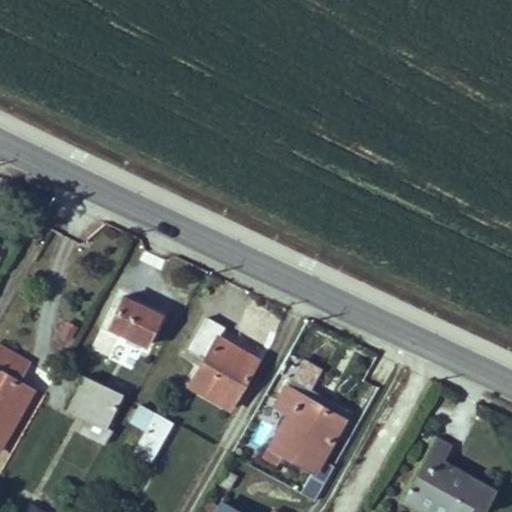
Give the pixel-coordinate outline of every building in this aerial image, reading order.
[(160,314),(122,295),(107,326),(145,344),(160,314)] [(218,336),(223,326),(206,317),(187,348),(203,357),(187,384),(227,407),(256,358),(218,336)] [(77,327),(67,321),(61,334),(69,339),(77,327)] [(27,361),(0,345),(0,423),(22,383),(16,380),(27,361)] [(122,393),(84,375),(68,409),(88,419),(90,414),(107,422),(122,393)] [(290,379),(286,385),(343,418),(347,412),(290,379)] [(0,444),(32,389),(22,383),(0,423),(0,444)] [(288,412),(270,445),(283,453),(313,470),(343,418),(286,385),(275,405),(288,412)] [(131,422),(145,430),(155,413),(141,405),(131,422)] [(172,423),(155,413),(145,430),(133,452),(151,462),(172,423)] [(107,422),(90,414),(88,419),(105,427),(107,422)] [(482,511),(494,491),(450,466),(446,472),(438,467),(441,462),(451,444),(436,436),(400,498),(415,506),(419,500),(441,511),(468,511),(472,506),(482,511)] [(277,461),(283,453),(270,445),(265,454),(277,461)] [(438,467),(446,472),(450,466),(441,462),(438,467)] [(237,475),(227,469),(219,483),(229,488),(237,475)] [(52,511),(55,507),(24,488),(18,499),(39,511),(52,511)] [(441,511),(419,500),(415,506),(424,511),(441,511)] [(237,511),(220,501),(217,506),(208,501),(201,511),(237,511)]
